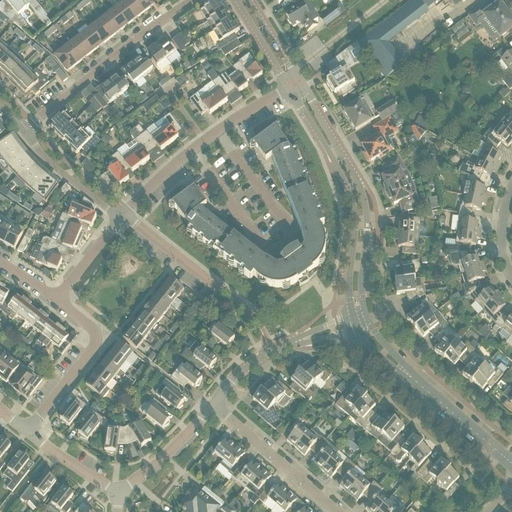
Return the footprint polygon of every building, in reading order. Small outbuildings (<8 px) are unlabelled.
[(18,16),(29,7),(23,0),(5,0),(6,2),(1,7),(0,6),(0,13),(4,16),(10,21),(15,25),(22,31),(27,26),(18,16)] [(23,0),(29,7),(46,28),(51,24),(45,17),(47,16),(33,0),(23,0)] [(136,19),(144,13),(134,0),(128,0),(123,4),(136,19)] [(134,0),(144,13),(153,6),(148,0),(134,0)] [(427,11),(440,0),(413,0),(409,3),(421,18),(428,13),(427,11)] [(224,5),(222,6),(219,1),(201,12),(207,22),(227,10),(224,5)] [(127,26),(136,19),(123,4),(115,10),(127,26)] [(511,29),(511,20),(499,4),(483,16),(479,9),(468,17),(476,27),(486,20),(496,34),(490,38),(493,42),(499,38),(499,39),(511,29)] [(308,11),(306,12),(302,6),(293,11),(291,12),(285,16),(287,19),(287,20),(289,24),(291,24),(293,28),(301,22),(307,32),(317,26),(308,11)] [(326,27),(341,15),(335,7),(320,19),(326,27)] [(118,33),(127,26),(115,10),(106,17),(118,33)] [(228,17),(230,16),(227,10),(207,22),(213,32),(208,35),(208,36),(231,22),(228,17)] [(110,39),(118,33),(106,17),(98,24),(110,39)] [(236,26),(234,27),(231,22),(208,36),(214,46),(216,45),(220,50),(237,40),(234,34),(239,31),(236,26)] [(101,46),(110,39),(98,24),(89,30),(101,46)] [(93,53),(101,46),(89,30),(80,37),(93,53)] [(450,31),(445,34),(449,39),(454,36),(450,31)] [(184,48),(189,44),(182,34),(177,37),(184,48)] [(84,59),(93,53),(80,37),(72,44),(84,59)] [(184,48),(177,37),(172,41),(180,53),(185,49),(184,48)] [(171,45),(168,47),(161,38),(157,41),(158,43),(155,46),(166,60),(176,52),(171,45)] [(224,58),(241,47),(237,40),(220,50),(224,58)] [(75,66),(84,59),(72,44),(63,50),(75,66)] [(151,46),(147,49),(154,59),(151,61),(157,67),(160,72),(170,64),(166,60),(155,46),(153,48),(151,46)] [(0,72),(1,73),(17,56),(9,48),(5,52),(0,57),(0,72)] [(67,73),(75,66),(63,50),(55,57),(67,73)] [(352,62),(353,62),(346,51),(335,59),(336,60),(336,59),(340,66),(331,71),(331,72),(334,76),(326,81),(328,83),(326,84),(331,92),(333,92),(334,94),(340,91),(343,97),(342,98),(343,98),(354,91),(352,92),(349,85),(354,82),(345,66),(352,62)] [(511,51),(501,59),(509,70),(499,78),(508,89),(509,91),(511,88),(511,51)] [(251,61),(253,60),(249,54),(238,62),(239,63),(233,67),(247,87),(245,83),(248,81),(247,78),(248,77),(253,83),(262,76),(251,61)] [(22,67),(26,63),(17,56),(1,73),(9,81),(22,67)] [(146,58),(142,61),(138,56),(133,60),(135,62),(132,64),(143,78),(155,69),(146,58)] [(50,57),(45,61),(52,71),(58,67),(50,57)] [(205,71),(210,68),(206,62),(201,66),(205,71)] [(25,64),(26,64),(26,63),(22,67),(9,81),(16,88),(17,87),(30,75),(33,72),(25,64)] [(190,68),(191,68),(187,63),(181,66),(185,72),(190,68)] [(133,86),(143,78),(132,64),(129,66),(127,64),(123,68),(130,77),(128,79),(133,86)] [(238,93),(247,87),(233,67),(232,68),(236,72),(228,78),(225,73),(218,78),(230,94),(236,90),(238,93)] [(30,75),(17,87),(20,90),(19,91),(25,98),(31,92),(35,96),(40,92),(39,91),(45,86),(49,84),(36,70),(30,75)] [(212,82),(203,88),(207,93),(218,108),(227,102),(225,98),(230,94),(218,78),(213,71),(207,75),(207,76),(212,82)] [(62,72),(57,76),(58,77),(63,83),(68,79),(62,72)] [(124,82),(121,84),(114,75),(110,78),(111,80),(108,83),(119,96),(129,89),(124,82)] [(180,88),(188,83),(184,76),(175,81),(180,88)] [(109,104),(119,96),(108,83),(105,85),(104,83),(99,86),(106,96),(104,97),(109,104)] [(503,89),(498,94),(503,99),(511,92),(509,91),(508,89),(505,91),(503,89)] [(209,115),(218,108),(207,93),(199,99),(196,95),(189,100),(201,116),(207,112),(209,115)] [(103,111),(108,107),(98,95),(93,99),(102,109),(103,111)] [(145,112),(160,101),(156,96),(142,107),(145,112)] [(102,109),(93,99),(89,103),(97,113),(102,109)] [(362,107),(366,105),(363,100),(359,102),(343,112),(355,131),(371,121),(375,119),(370,110),(366,113),(362,107)] [(387,108),(377,114),(382,122),(389,118),(398,112),(399,111),(393,101),(385,106),(387,108)] [(68,115),(70,112),(66,108),(56,117),(59,120),(51,128),(55,132),(54,133),(58,138),(75,122),(68,115)] [(367,144),(362,147),(366,153),(364,154),(368,162),(370,161),(371,161),(380,156),(381,158),(389,152),(391,151),(395,149),(388,137),(397,131),(395,128),(405,123),(398,112),(389,118),(382,122),(373,127),(379,136),(373,140),(372,139),(366,142),(367,144)] [(511,113),(510,112),(506,118),(499,126),(511,137),(511,113)] [(429,114),(422,116),(423,120),(424,124),(431,123),(429,114)] [(163,118),(154,125),(158,130),(169,145),(178,138),(176,135),(182,131),(170,115),(164,119),(163,118)] [(68,145),(83,130),(75,122),(58,138),(63,142),(64,141),(68,145)] [(115,133),(122,128),(119,124),(112,129),(115,133)] [(427,132),(413,124),(409,128),(418,142),(419,142),(418,141),(426,132),(427,132)] [(139,126),(135,129),(140,136),(152,152),(158,148),(160,151),(169,145),(158,130),(154,125),(146,131),(147,132),(144,133),(139,126)] [(511,137),(499,126),(495,131),(493,130),(489,130),(482,139),(486,141),(497,148),(501,143),(507,148),(511,143),(511,142),(511,137)] [(298,249),(298,248),(295,249),(293,250),(291,251),(289,253),(288,253),(287,254),(283,257),(280,261),(281,262),(284,266),(277,267),(265,260),(265,261),(200,210),(206,205),(194,189),(172,205),(189,228),(188,230),(188,231),(190,229),(194,232),(192,234),(193,235),(194,235),(199,239),(200,238),(204,241),(203,242),(202,242),(202,243),(203,243),(204,243),(204,244),(209,248),(211,246),(214,249),(213,251),(214,252),(219,256),(221,254),(225,257),(223,259),(224,260),(225,260),(230,264),(231,262),(235,265),(233,267),(233,268),(234,268),(235,268),(235,269),(240,272),(241,270),(245,273),(244,275),(244,276),(245,276),(245,277),(250,280),(253,276),(254,277),(256,278),(256,279),(258,281),(260,282),(261,283),(262,284),(263,284),(264,285),(266,286),(267,286),(269,287),(271,287),(272,288),(275,288),(277,288),(278,288),(280,288),(281,288),(282,288),(284,288),(285,287),(287,287),(289,286),(291,285),(292,285),(294,284),(295,283),(297,282),(300,286),(299,286),(299,287),(302,286),(304,285),(307,283),(309,281),(305,276),(313,270),(315,269),(316,268),(317,266),(318,266),(319,264),(320,263),(321,261),(322,260),(323,258),(323,257),(323,256),(324,254),(325,252),(325,250),(325,248),(325,247),(325,245),(325,243),(325,242),(325,241),(325,240),(324,238),(324,237),(324,236),(323,234),(322,232),(322,231),(320,229),(320,228),(319,227),(324,225),(322,219),(322,218),(322,217),(321,217),(321,218),(319,218),(317,214),(319,213),(317,207),(317,206),(317,205),(316,205),(314,206),(312,202),(314,201),(312,195),(312,194),(312,193),(311,193),(309,194),(307,189),(310,189),(307,182),(307,181),(306,181),(304,182),(303,177),(305,176),(303,171),(302,170),(302,169),(302,168),(302,169),(299,169),(298,165),(300,164),(298,158),(297,157),(297,156),(295,157),(293,153),(295,152),(295,151),(292,152),(275,128),(253,145),(265,161),(271,157),(302,233),(301,234),(304,247),(301,253),(298,249)] [(152,152),(140,136),(135,129),(129,133),(129,135),(137,145),(129,151),(140,166),(149,160),(147,156),(152,152)] [(94,136),(91,139),(83,130),(68,145),(72,149),(71,151),(75,155),(81,149),(84,152),(81,155),(86,159),(87,158),(100,142),(94,136)] [(0,159),(1,159),(18,146),(11,137),(0,144),(0,159)] [(493,154),(497,148),(486,141),(482,149),(477,159),(498,170),(500,167),(498,166),(497,164),(500,158),(493,154)] [(8,168),(24,155),(18,146),(1,159),(8,168)] [(118,153),(111,158),(128,180),(129,180),(124,174),(127,171),(126,168),(127,167),(131,173),(140,166),(129,151),(126,147),(125,146),(117,152),(118,153)] [(16,177),(32,163),(24,155),(8,168),(16,177)] [(86,169),(91,161),(87,158),(86,159),(81,165),(86,169)] [(99,179),(98,179),(110,189),(117,184),(119,187),(128,180),(111,158),(113,161),(117,165),(108,172),(106,173),(99,179)] [(388,176),(382,178),(385,185),(384,186),(384,189),(386,193),(406,184),(411,182),(408,174),(406,172),(397,158),(391,162),(382,167),(388,176)] [(496,173),(498,170),(477,159),(473,166),(467,163),(465,166),(462,164),(457,173),(467,176),(479,181),(482,174),(490,178),(493,172),(495,172),(496,173)] [(25,186),(39,170),(32,163),(16,177),(25,186)] [(34,194),(47,178),(39,170),(25,186),(34,194)] [(478,187),(479,181),(467,176),(465,185),(466,185),(463,196),(486,201),(487,198),(485,197),(484,196),(485,189),(478,187)] [(45,203),(58,186),(47,178),(34,194),(45,203)] [(406,184),(386,193),(387,196),(389,199),(391,198),(394,205),(399,203),(402,213),(419,208),(415,192),(410,194),(406,184)] [(66,185),(59,192),(60,193),(64,196),(70,188),(66,185)] [(3,190),(1,193),(6,197),(12,201),(15,197),(9,193),(3,190)] [(485,205),(486,201),(463,196),(461,206),(460,206),(458,214),(471,216),(472,210),(480,212),(482,205),(483,204),(485,205)] [(92,215),(96,208),(84,198),(79,209),(72,206),(72,208),(69,206),(65,215),(62,214),(92,227),(96,217),(92,215)] [(436,198),(429,200),(431,210),(439,208),(436,198)] [(30,212),(32,208),(25,204),(23,208),(30,212)] [(48,220),(55,211),(47,208),(40,217),(48,220)] [(60,219),(59,221),(64,223),(60,233),(80,241),(83,234),(80,233),(82,230),(78,229),(81,223),(89,226),(92,227),(62,214),(60,219)] [(470,222),(471,216),(458,214),(457,222),(458,222),(457,232),(480,235),(480,232),(478,231),(477,230),(478,223),(470,222)] [(420,227),(420,219),(408,218),(407,225),(399,225),(399,231),(397,233),(395,233),(395,236),(418,237),(419,227),(420,227)] [(3,224),(0,229),(0,242),(4,244),(13,229),(3,224)] [(14,250),(22,234),(13,229),(4,244),(14,250)] [(30,240),(34,232),(29,229),(24,237),(30,240)] [(480,238),(480,235),(457,232),(455,243),(454,248),(444,247),(444,251),(438,251),(439,256),(443,255),(448,255),(469,253),(470,245),(475,246),(476,239),(478,238),(480,238)] [(43,239),(41,244),(43,245),(42,245),(67,255),(69,249),(73,251),(74,247),(77,248),(80,241),(60,233),(56,242),(47,238),(43,239)] [(395,236),(395,239),(397,239),(398,241),(398,248),(402,248),(401,254),(405,255),(415,255),(417,256),(418,248),(418,237),(395,236)] [(22,254),(30,240),(24,237),(17,251),(22,254)] [(42,245),(42,247),(36,244),(30,259),(36,261),(35,262),(57,272),(62,261),(56,258),(56,257),(59,257),(61,253),(66,256),(67,255),(42,245)] [(458,265),(461,275),(484,268),(483,264),(481,265),(479,264),(477,258),(471,260),(469,253),(448,255),(451,264),(455,266),(458,265)] [(420,272),(419,264),(419,261),(406,262),(407,269),(394,270),(396,282),(395,282),(395,283),(415,280),(414,272),(420,272)] [(483,272),(485,271),(484,268),(461,275),(464,285),(464,286),(462,287),(465,296),(479,289),(481,288),(479,281),(484,280),(482,273),(483,272)] [(422,286),(421,287),(420,279),(415,280),(395,283),(396,295),(411,293),(414,302),(425,297),(423,291),(422,286)] [(177,299),(183,291),(170,280),(163,289),(177,299)] [(4,291),(5,289),(1,286),(0,287),(0,310),(9,294),(4,291)] [(158,292),(155,296),(170,308),(175,312),(181,303),(177,299),(163,289),(159,293),(158,292)] [(490,289),(484,295),(479,289),(465,296),(466,297),(468,296),(474,303),(475,303),(482,311),(500,295),(498,293),(496,294),(494,294),(490,289)] [(501,299),(502,298),(500,295),(482,311),(489,319),(495,326),(505,316),(500,311),(505,306),(501,301),(501,299)] [(163,316),(170,308),(155,296),(152,300),(153,301),(149,306),(163,316)] [(435,312),(428,303),(425,297),(414,302),(418,310),(407,319),(414,329),(435,312)] [(23,299),(21,301),(17,298),(8,309),(12,313),(8,318),(12,321),(16,316),(27,302),(23,299)] [(30,308),(31,305),(27,302),(16,316),(25,323),(34,311),(30,308)] [(194,313),(199,307),(195,304),(190,310),(194,313)] [(156,325),(163,316),(149,306),(143,314),(156,325)] [(190,310),(188,308),(183,315),(185,317),(189,319),(194,313),(190,310)] [(40,312),(38,315),(34,311),(25,323),(33,330),(44,315),(40,312)] [(438,335),(448,326),(437,312),(436,312),(435,312),(414,329),(416,328),(423,338),(433,329),(438,335)] [(150,333),(156,325),(143,314),(139,319),(138,317),(135,321),(150,333)] [(47,321),(48,319),(44,315),(33,330),(42,336),(51,325),(47,321)] [(511,317),(509,320),(505,316),(495,326),(501,331),(502,330),(510,337),(511,334),(511,317)] [(178,328),(183,322),(180,319),(175,325),(178,328)] [(143,342),(150,333),(135,321),(131,325),(133,326),(129,331),(143,342)] [(218,326),(214,323),(203,337),(214,346),(218,341),(227,348),(228,346),(231,346),(233,340),(234,339),(228,333),(227,331),(223,330),(218,326)] [(57,326),(55,328),(51,325),(42,336),(46,340),(42,345),(46,348),(50,343),(61,329),(57,326)] [(173,334),(178,328),(175,325),(170,332),(173,334)] [(439,345),(434,351),(443,359),(457,344),(461,339),(455,334),(451,331),(447,327),(448,326),(438,335),(443,340),(439,345)] [(65,332),(61,329),(50,343),(58,350),(58,353),(60,354),(62,356),(70,345),(65,342),(68,338),(63,334),(65,332)] [(136,350),(143,342),(129,331),(122,340),(136,350)] [(169,339),(168,337),(166,336),(161,342),(164,345),(169,339)] [(161,342),(160,344),(158,342),(153,349),(158,353),(164,345),(161,342)] [(202,349),(203,347),(197,342),(189,352),(187,350),(181,357),(196,368),(200,363),(209,371),(210,369),(213,368),(215,363),(216,361),(210,356),(209,354),(206,353),(202,349)] [(126,363),(133,354),(119,343),(112,352),(126,363)] [(467,360),(475,351),(466,343),(462,348),(457,344),(443,359),(444,359),(445,358),(454,366),(462,356),(467,360)] [(0,348),(0,371),(9,360),(3,355),(5,352),(0,348)] [(478,364),(483,358),(475,351),(467,360),(471,364),(462,375),(471,383),(485,367),(484,367),(483,368),(478,364)] [(119,371),(126,363),(112,352),(106,361),(119,371)] [(151,362),(156,356),(153,353),(148,359),(151,362)] [(15,365),(15,364),(9,360),(0,371),(0,378),(6,383),(13,375),(18,379),(26,369),(18,362),(15,365)] [(113,380),(119,371),(106,361),(99,369),(113,380)] [(495,384),(503,375),(489,362),(485,367),(471,383),(472,383),(473,382),(482,390),(490,380),(495,384)] [(322,367),(318,372),(308,363),(300,372),(300,373),(313,384),(314,386),(319,380),(324,384),(331,375),(322,367)] [(186,367),(182,364),(171,378),(182,386),(186,381),(195,389),(196,387),(199,387),(201,381),(202,379),(195,374),(195,372),(191,371),(186,367)] [(141,375),(146,368),(143,366),(138,372),(141,375)] [(24,372),(27,369),(26,369),(18,379),(11,387),(21,395),(28,387),(33,391),(32,393),(42,381),(41,380),(41,381),(33,374),(30,377),(24,372)] [(106,388),(113,380),(99,369),(92,378),(106,388)] [(300,373),(300,372),(299,371),(290,381),(293,383),(289,388),(307,403),(314,395),(308,390),(313,384),(300,373)] [(136,381),(141,375),(138,372),(133,378),(136,381)] [(109,391),(106,388),(92,378),(85,386),(99,397),(103,400),(109,391)] [(162,386),(156,395),(160,399),(165,403),(168,407),(170,406),(177,412),(178,410),(183,407),(182,404),(184,403),(175,395),(179,390),(165,380),(161,385),(162,386)] [(261,390),(260,391),(276,405),(276,404),(282,410),(291,400),(289,399),(293,394),(291,393),(284,386),(279,391),(270,382),(262,391),(261,390)] [(127,392),(132,385),(129,383),(124,389),(127,392)] [(122,398),(127,392),(124,389),(119,395),(122,398)] [(349,417),(367,397),(357,389),(348,400),(343,395),(335,405),(349,417)] [(76,399),(79,395),(74,391),(60,409),(65,413),(60,420),(61,421),(62,424),(67,426),(69,427),(74,420),(76,420),(78,416),(85,406),(76,399)] [(276,405),(260,391),(253,400),(263,409),(258,416),(267,424),(275,431),(281,424),(279,422),(278,421),(277,419),(277,417),(276,415),(275,413),(270,409),(275,404),(276,405)] [(511,395),(508,400),(507,400),(503,406),(511,413),(511,395)] [(367,397),(353,413),(358,418),(355,422),(363,429),(371,420),(367,416),(370,411),(375,406),(366,398),(367,397)] [(160,413),(164,408),(153,400),(142,414),(146,417),(151,421),(154,425),(156,424),(162,430),(163,428),(168,425),(168,422),(169,421),(160,413)] [(116,411),(121,404),(118,402),(113,408),(116,411)] [(96,415),(89,409),(80,421),(85,425),(78,434),(79,435),(80,438),(85,440),(87,441),(99,426),(104,429),(108,422),(103,418),(102,420),(96,415)] [(371,420),(363,429),(371,436),(375,432),(381,437),(395,421),(394,421),(393,422),(384,414),(380,419),(376,424),(371,420)] [(299,427),(303,422),(299,418),(291,428),(295,431),(287,441),(295,449),(308,434),(299,427)] [(140,425),(137,421),(124,429),(127,443),(135,438),(141,448),(143,447),(145,448),(149,443),(151,442),(147,435),(147,433),(144,430),(140,425)] [(394,440),(404,429),(395,421),(381,437),(377,441),(391,453),(399,444),(394,440)] [(127,443),(124,429),(108,426),(107,431),(106,438),(104,442),(105,443),(104,452),(106,452),(111,455),(113,453),(116,453),(117,442),(127,443)] [(308,434),(295,449),(304,456),(309,451),(313,447),(317,450),(325,441),(321,437),(320,438),(311,430),(308,434)] [(409,461),(422,445),(413,437),(404,448),(399,444),(391,453),(396,458),(395,459),(396,462),(398,463),(400,462),(401,461),(402,459),(405,455),(409,459),(408,460),(409,461)] [(223,461),(236,447),(227,439),(218,449),(214,445),(206,455),(210,459),(214,454),(223,461)] [(11,447),(9,446),(6,441),(3,441),(1,440),(0,441),(0,470),(8,460),(3,456),(11,447)] [(330,445),(325,441),(317,450),(321,454),(313,464),(322,471),(334,457),(325,450),(330,445)] [(422,446),(423,445),(422,445),(409,461),(414,465),(410,470),(418,477),(427,468),(422,464),(431,454),(422,446)] [(236,464),(245,454),(236,447),(223,461),(220,466),(228,473),(227,474),(232,477),(240,468),(236,464)] [(7,488),(13,492),(29,472),(24,468),(29,461),(28,460),(24,455),(22,455),(20,454),(15,461),(13,461),(11,465),(7,470),(4,474),(13,481),(7,488)] [(343,465),(334,457),(322,471),(331,479),(339,469),(343,473),(351,464),(347,460),(343,465)] [(436,484),(450,469),(441,461),(431,472),(427,468),(418,477),(427,484),(432,478),(437,483),(436,484)] [(249,484),(262,469),(253,462),(245,472),(240,468),(232,477),(236,481),(241,476),(249,484)] [(348,494),(360,480),(365,475),(351,464),(343,473),(348,477),(339,487),(348,494)] [(262,487),(271,477),(262,469),(249,484),(245,489),(254,496),(249,502),(254,506),(258,500),(267,491),(262,487)] [(449,470),(450,469),(436,484),(438,486),(446,492),(442,497),(446,501),(455,492),(450,488),(458,478),(449,470)] [(20,499),(25,503),(29,498),(31,499),(30,500),(37,509),(46,500),(44,498),(47,494),(51,491),(51,489),(56,483),(55,482),(51,476),(48,477),(47,475),(42,482),(36,479),(20,499)] [(373,482),(369,487),(360,480),(348,494),(357,502),(365,492),(370,496),(378,486),(373,482)] [(276,507),(288,492),(280,485),(271,494),(267,491),(258,500),(263,504),(267,499),(276,507)] [(378,495),(382,490),(378,486),(370,496),(374,500),(366,509),(368,511),(378,511),(387,502),(378,495)] [(215,511),(219,507),(195,488),(191,493),(191,495),(192,495),(190,498),(189,497),(187,497),(179,507),(183,510),(182,511),(183,511),(184,511),(185,511),(215,511)] [(73,496),(71,495),(71,492),(65,490),(64,489),(58,496),(57,496),(55,500),(52,504),(50,503),(47,507),(45,505),(44,507),(50,511),(68,511),(71,509),(66,505),(73,496)] [(291,511),(289,510),(297,500),(288,492),(276,507),(281,511),(291,511)] [(239,509),(241,504),(234,501),(232,506),(239,509)] [(418,509),(421,505),(417,501),(413,505),(418,509)] [(387,502),(378,511),(401,511),(404,509),(400,505),(396,510),(387,503),(387,502)]
